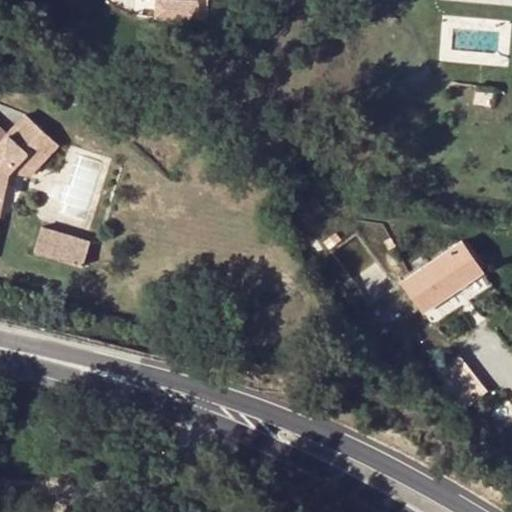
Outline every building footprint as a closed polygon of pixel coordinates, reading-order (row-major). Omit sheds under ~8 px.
[(0,268),(14,233),(32,186),(51,171),(56,177),(77,157),(56,132),(35,150),(2,112),(0,114),(0,148),(15,166),(10,172),(6,182),(1,195),(0,194),(0,268)] [(0,194),(1,195),(6,182),(10,172),(15,166),(0,148),(0,158),(3,163),(0,171),(0,194)] [(51,171),(32,186),(50,194),(84,165),(77,157),(56,177),(51,171)] [(72,209),(61,232),(105,254),(117,231),(72,209)] [(462,242),(402,286),(423,315),(484,272),(462,242)]
